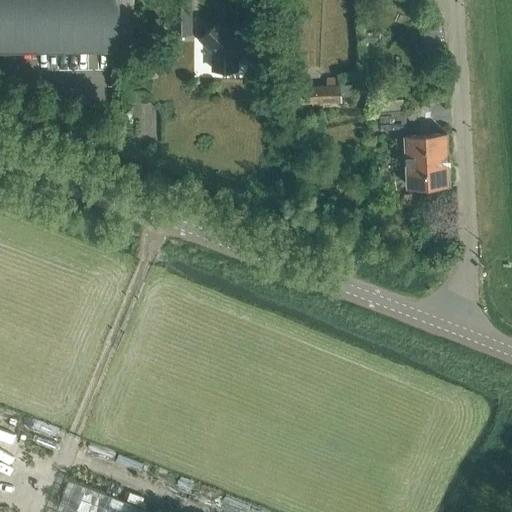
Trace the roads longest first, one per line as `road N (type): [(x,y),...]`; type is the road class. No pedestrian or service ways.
road 1 (tertiary): [(511,351),(0,155)]
road 2 (track): [(76,440),(152,252)]
